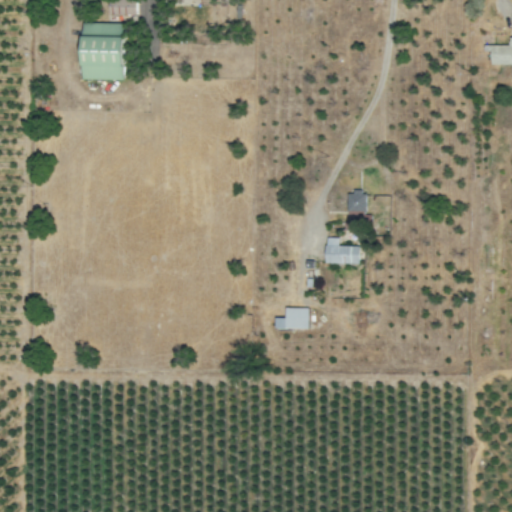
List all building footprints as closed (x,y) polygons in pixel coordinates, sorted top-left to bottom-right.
[(135,15),(135,0),(108,0),(108,14),(135,15)] [(126,80),(126,23),(83,23),(84,80),(126,80)] [(508,46),(491,46),(490,65),(511,65),(511,37),(508,38),(508,46)] [(365,192),(349,192),(349,220),(366,220),(365,192)] [(359,265),(359,247),(339,246),(339,238),(327,238),(326,264),(359,265)] [(309,308),(286,308),(286,318),(275,318),(275,328),(308,328),(309,308)]
